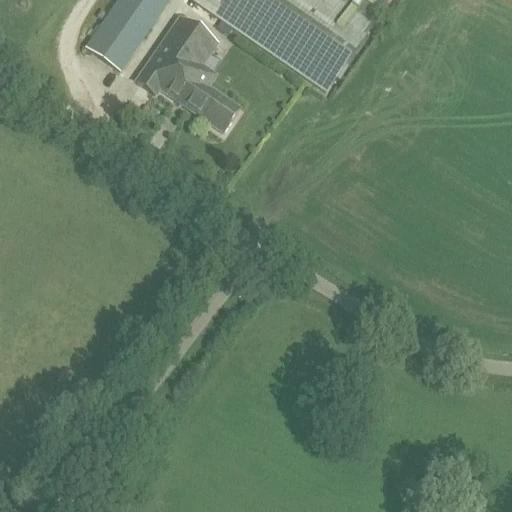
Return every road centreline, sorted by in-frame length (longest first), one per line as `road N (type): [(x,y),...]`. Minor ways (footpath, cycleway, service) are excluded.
road 1 (unclassified): [(44,511),(249,249),(261,248)]
road 2 (unclassified): [(261,248),(461,358),(511,365)]
road 3 (unclassified): [(261,248),(72,114)]
